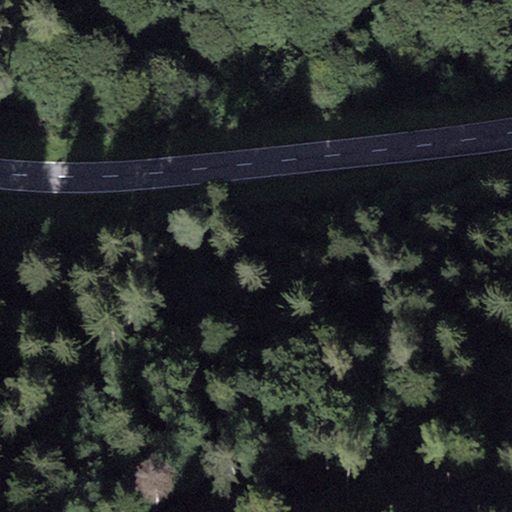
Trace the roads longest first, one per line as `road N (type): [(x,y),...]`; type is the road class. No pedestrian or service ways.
road 1 (tertiary): [(511,132),(132,173),(0,174)]
road 2 (track): [(353,511),(511,433)]
